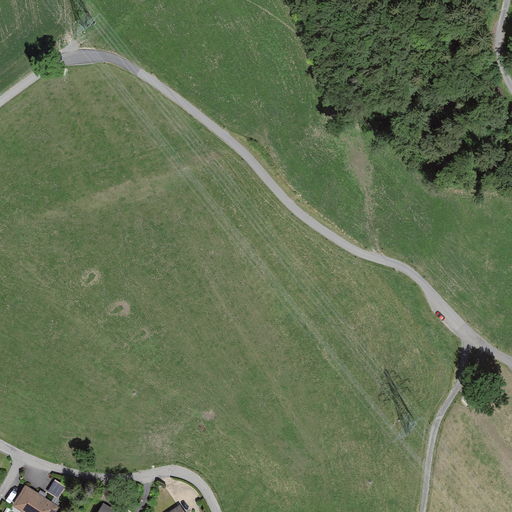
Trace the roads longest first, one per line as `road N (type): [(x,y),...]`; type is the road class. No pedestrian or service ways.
road 1 (residential): [(0,99),(59,61),(88,56),(137,68),(165,83),(310,220),(410,272),(471,335)]
road 2 (residential): [(0,445),(65,472),(175,472),(209,488),(214,511)]
road 3 (residential): [(471,335),(463,375),(433,434),(425,511)]
